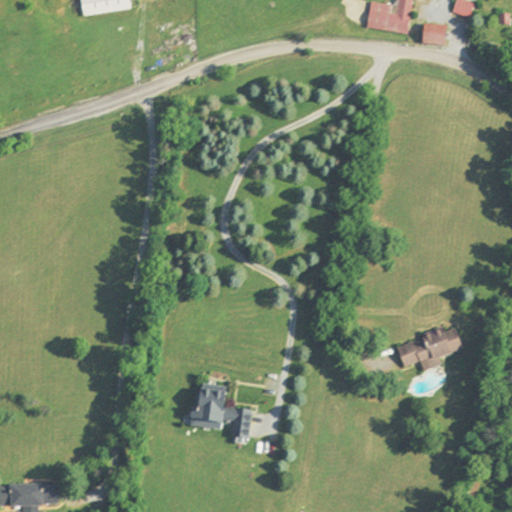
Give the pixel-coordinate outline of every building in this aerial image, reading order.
[(83,0),(86,18),(133,11),(131,0),(83,0)] [(400,0),(400,7),(374,4),(371,30),(412,35),(416,0),(400,0)] [(477,6),(461,1),(457,14),(473,19),(477,6)] [(449,47),(451,29),(428,26),(426,44),(449,47)] [(400,346),(407,368),(422,364),(424,372),(445,366),(442,358),(466,351),(460,329),(400,346)] [(197,428),(225,432),(226,422),(237,424),(235,436),(245,437),(249,410),(230,407),(232,390),(203,386),(197,428)] [(60,487),(0,486),(0,508),(26,508),(26,511),(40,511),(40,508),(60,508),(60,487)]
